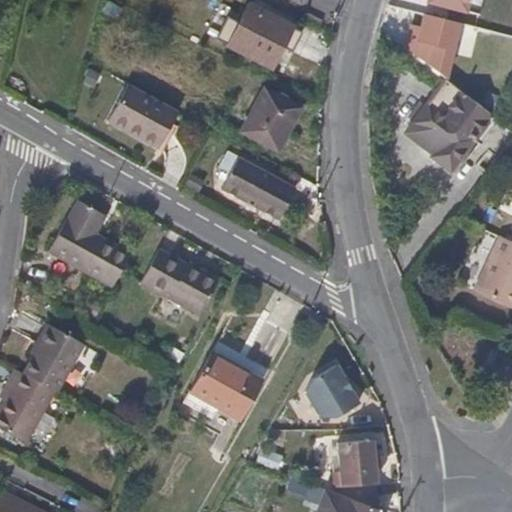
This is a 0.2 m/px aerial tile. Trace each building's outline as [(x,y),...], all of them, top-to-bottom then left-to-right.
[(293,25),(299,14),(273,0),(249,0),(248,3),(293,25)] [(477,13),(480,0),(440,0),(440,4),(477,13)] [(275,65),(293,25),(248,3),(227,42),(275,65)] [(156,145),(177,110),(125,81),(104,117),(156,145)] [(509,118),(508,116),(461,81),(429,123),(458,144),(449,156),(447,159),(466,173),(509,118)] [(244,124),(283,146),(303,108),(264,86),(244,124)] [(458,144),(429,123),(428,122),(419,134),(449,156),(458,144)] [(216,185),(274,215),(290,182),(233,152),(216,185)] [(113,287),(132,256),(95,234),(105,215),(80,201),(68,220),(64,217),(46,248),(113,287)] [(511,235),(509,234),(483,289),(511,302),(511,235)] [(142,282),(200,315),(221,278),(204,269),(200,274),(186,265),(160,250),(142,282)] [(189,260),(186,265),(200,274),(204,269),(189,260)] [(438,312),(430,304),(420,315),(427,322),(430,320),(438,312)] [(41,346),(52,328),(46,324),(36,342),(41,346)] [(65,381),(85,347),(52,328),(41,346),(34,358),(24,377),(53,393),(58,396),(65,381)] [(34,358),(41,346),(36,342),(32,341),(25,352),(34,358)] [(232,367),(234,364),(212,352),(211,355),(232,367)] [(241,420),(262,380),(234,364),(232,367),(211,355),(185,402),(212,418),(218,408),(241,420)] [(298,380),(313,418),(354,402),(339,363),(298,380)] [(0,433),(22,446),(53,393),(24,377),(15,372),(6,387),(12,391),(3,405),(0,410),(0,433)] [(12,391),(6,387),(0,397),(0,403),(3,405),(12,391)] [(334,495),(378,511),(370,441),(334,444),(338,472),(331,474),(334,495)] [(284,460),(288,450),(266,442),(262,452),(284,460)] [(37,511),(2,493),(0,497),(0,511),(37,511)] [(371,511),(322,494),(315,511),(371,511)]
